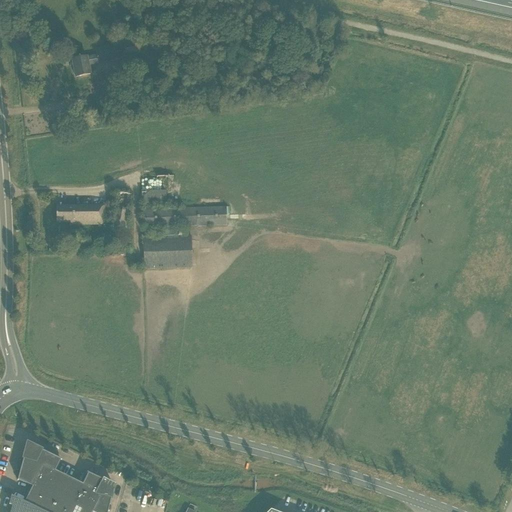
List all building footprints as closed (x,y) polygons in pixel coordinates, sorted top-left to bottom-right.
[(122,59),(119,44),(95,49),(96,56),(86,58),(86,57),(72,60),(75,77),(90,74),(88,65),(98,63),(98,64),(122,59)] [(166,192),(141,193),(141,204),(166,203),(166,192)] [(117,193),(112,227),(128,229),(132,195),(117,193)] [(72,225),(107,225),(107,206),(56,207),(56,222),(72,222),(72,225)] [(167,226),(167,237),(143,238),(144,269),(191,268),(191,236),(178,237),(177,227),(227,226),(226,207),(142,211),(143,227),(167,226)] [(107,511),(112,491),(113,486),(108,484),(109,483),(88,473),(82,485),(55,471),(60,460),(36,448),(35,448),(27,444),(25,453),(17,481),(18,481),(18,480),(32,487),(24,503),(43,511),(107,511)] [(5,469),(7,470),(8,464),(1,462),(0,464),(0,474),(3,476),(5,469)] [(43,511),(24,503),(11,496),(6,511),(43,511)]
